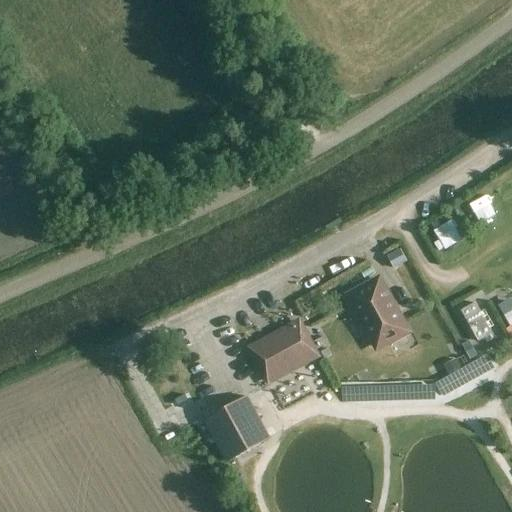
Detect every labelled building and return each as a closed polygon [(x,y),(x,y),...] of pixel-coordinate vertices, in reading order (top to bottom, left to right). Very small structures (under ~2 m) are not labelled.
[(511,192),(511,173),(507,168),(492,180),(507,197),(511,192)] [(451,242),(468,233),(455,210),(438,219),(451,242)] [(377,349),(407,332),(379,281),(349,297),(377,349)] [(461,311),(478,342),(492,335),(475,303),(461,311)] [(300,323),(250,350),(268,382),(317,355),(315,351),(326,345),(322,338),(311,344),(300,323)] [(246,398),(204,421),(227,463),(269,440),(246,398)]
